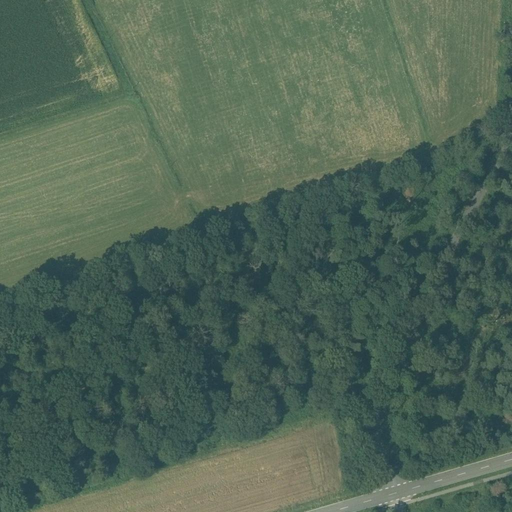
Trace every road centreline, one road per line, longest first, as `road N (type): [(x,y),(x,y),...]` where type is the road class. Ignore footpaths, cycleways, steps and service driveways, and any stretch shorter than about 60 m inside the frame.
road 1 (unclassified): [(511,105),(371,407),(393,493)]
road 2 (tertiary): [(393,493),(511,459)]
